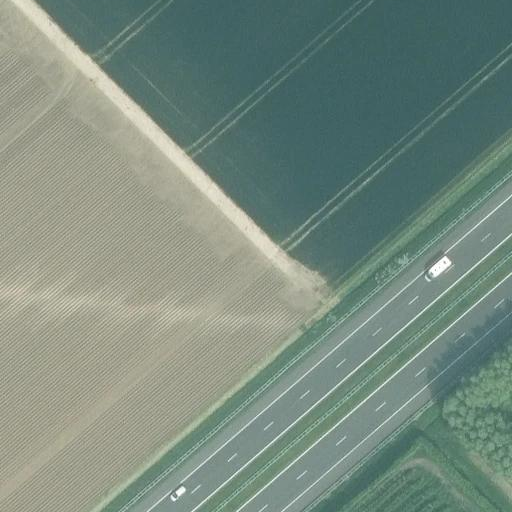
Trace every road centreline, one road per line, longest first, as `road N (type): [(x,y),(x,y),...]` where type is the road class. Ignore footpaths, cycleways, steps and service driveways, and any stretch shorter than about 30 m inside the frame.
road 1 (motorway): [(511,213),(167,511)]
road 2 (unclassified): [(272,253),(18,0)]
road 3 (motorway): [(260,511),(511,293)]
